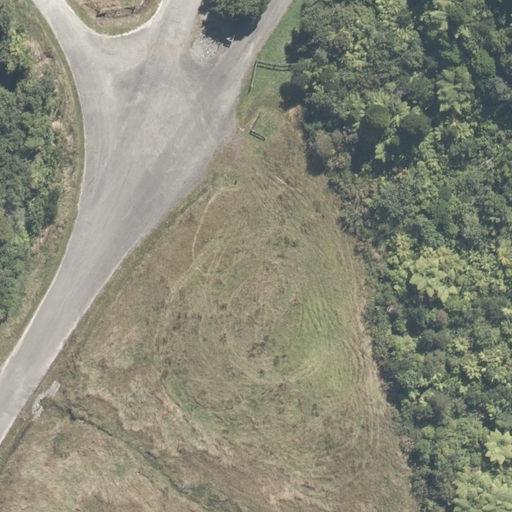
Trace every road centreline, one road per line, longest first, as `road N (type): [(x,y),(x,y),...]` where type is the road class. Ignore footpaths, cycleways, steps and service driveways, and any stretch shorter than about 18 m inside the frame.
road 1 (residential): [(0,407),(97,251),(158,112)]
road 2 (unknown): [(119,200),(0,6)]
